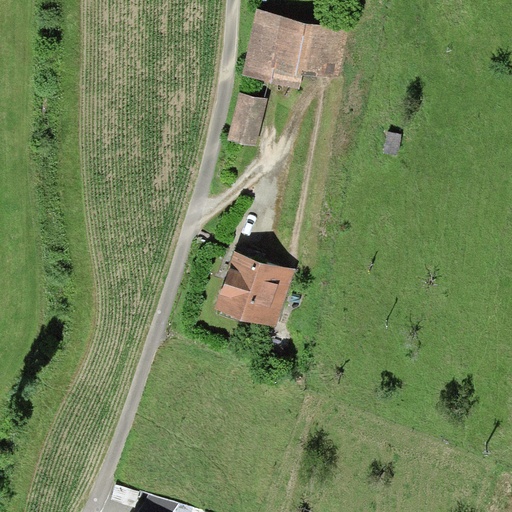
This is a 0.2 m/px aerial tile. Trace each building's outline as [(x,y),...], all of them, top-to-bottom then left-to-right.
[(256,10),(243,75),(300,89),(303,74),(339,80),(349,30),(256,10)] [(267,98),(239,92),(228,140),(256,146),(267,98)] [(402,133),(388,130),(384,151),(398,154),(402,133)] [(295,272),(234,252),(215,308),(276,328),(295,272)] [(150,493),(138,511),(173,511),(179,503),(150,493)]
